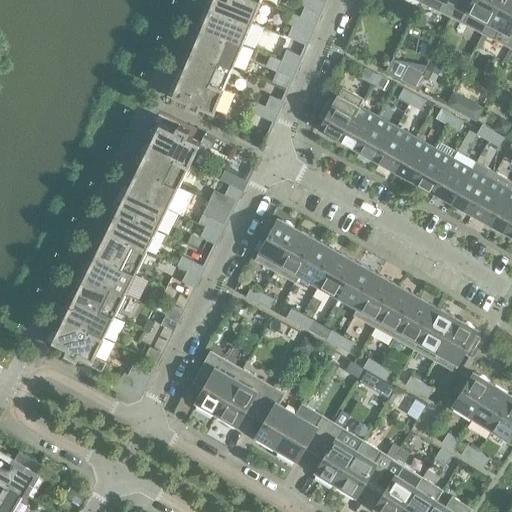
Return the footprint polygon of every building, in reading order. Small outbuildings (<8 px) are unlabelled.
[(262,0),(208,0),(207,1),(253,21),(262,0)] [(322,11),(326,1),(324,0),(303,0),(302,4),(305,6),(301,15),(317,22),(322,11)] [(419,0),(420,0),(452,16),(459,0),(419,0)] [(459,0),(452,16),(483,32),(489,21),(499,0),(459,0)] [(511,0),(499,0),(489,21),(483,32),(511,47),(511,0)] [(253,21),(207,1),(198,23),(244,43),(253,21)] [(312,33),(317,22),(301,15),(294,12),(289,23),(293,25),(288,36),(307,44),(312,33)] [(244,43),(198,23),(189,45),(235,65),(244,43)] [(235,65),(189,45),(179,67),(225,87),(235,65)] [(289,50),(285,60),(298,66),(303,56),(289,50)] [(298,66),(285,60),(280,72),(294,77),(298,66)] [(418,81),(424,68),(406,60),(400,73),(418,81)] [(225,87),(179,67),(167,96),(199,110),(202,105),(215,110),(225,87)] [(321,127),(341,138),(363,98),(344,87),(336,100),(331,97),(322,112),(328,115),(321,127)] [(399,96),(410,103),(415,93),(404,87),(399,96)] [(453,89),(447,105),(480,117),(486,101),(453,89)] [(426,100),(415,93),(410,103),(421,109),(426,100)] [(270,94),(266,104),(280,110),(284,100),(270,94)] [(364,98),(363,98),(341,138),(360,148),(378,116),(360,106),(364,98)] [(277,117),(280,110),(266,104),(257,100),(252,112),(275,122),(277,117)] [(448,123),(453,114),(442,108),(437,117),(448,123)] [(464,120),(453,114),(448,123),(459,130),(464,120)] [(190,130),(159,115),(145,142),(190,164),(201,142),(187,135),(190,130)] [(397,127),(378,116),(360,148),(378,159),(397,127)] [(488,139),(494,130),(482,124),(477,133),(488,139)] [(416,137),(397,127),(378,159),(397,170),(416,137)] [(505,136),(494,130),(488,139),(500,146),(505,136)] [(434,148),(416,137),(397,170),(416,180),(434,148)] [(190,164),(145,142),(135,164),(179,186),(190,164)] [(453,158),(434,148),(416,180),(435,191),(453,158)] [(472,169),(453,158),(435,191),(454,201),(472,169)] [(477,160),(472,169),(454,201),(473,212),(491,179),(496,171),(477,160)] [(179,186),(135,164),(124,185),(169,207),(179,186)] [(246,184),(248,180),(225,169),(220,179),(230,184),(243,190),(246,184)] [(511,180),(496,171),(491,179),(473,212),(492,222),(510,190),(511,185),(511,180)] [(238,201),(243,190),(230,184),(225,194),(215,189),(209,200),(232,212),(238,201)] [(169,207),(124,185),(113,207),(158,229),(169,207)] [(511,229),(511,190),(510,190),(492,222),(510,233),(511,229)] [(227,223),(232,212),(209,200),(198,222),(206,225),(222,233),(227,223)] [(158,229),(113,207),(103,228),(147,250),(158,229)] [(256,259),(276,270),(299,229),(279,218),(275,225),(269,222),(261,237),(266,240),(256,259)] [(217,244),(222,233),(206,225),(201,236),(217,244)] [(147,250),(103,228),(92,250),(137,272),(147,250)] [(318,240),(299,229),(276,270),(296,281),(318,240)] [(338,251),(318,240),(296,281),(301,273),(320,284),(338,251)] [(188,242),(185,253),(207,260),(210,249),(188,242)] [(137,272),(92,250),(82,271),(126,293),(137,272)] [(358,262),(338,251),(320,284),(339,295),(358,262)] [(200,276),(206,266),(183,255),(178,265),(187,270),(200,276)] [(378,273),(358,262),(339,295),(359,306),(355,314),(378,273)] [(200,276),(187,270),(182,280),(195,287),(200,276)] [(126,293),(82,271),(71,293),(116,315),(126,293)] [(398,284),(378,273),(355,314),(375,325),(398,284)] [(418,295),(398,284),(375,325),(395,336),(418,295)] [(116,315),(71,293),(60,314),(105,336),(116,315)] [(438,307),(418,295),(395,336),(415,347),(438,307)] [(164,312),(166,313),(179,320),(185,309),(169,301),(164,312)] [(298,323),(303,314),(292,307),(287,317),(298,323)] [(458,318),(438,307),(415,347),(435,359),(458,318)] [(179,320),(166,313),(161,324),(174,330),(176,327),(179,320)] [(105,336),(60,314),(47,342),(103,369),(107,360),(96,355),(105,336)] [(314,320),(303,314),(298,323),(309,329),(314,320)] [(477,329),(458,318),(435,359),(454,370),(465,352),(470,355),(478,339),(473,336),(477,329)] [(338,345),(343,336),(332,329),(327,339),(338,345)] [(354,342),(343,336),(338,345),(349,351),(354,342)] [(145,357),(158,363),(163,352),(150,346),(145,357)] [(195,403),(216,415),(243,368),(211,350),(193,382),(195,383),(198,377),(207,382),(195,403)] [(364,366),(375,373),(380,363),(369,357),(364,366)] [(142,394),(153,373),(133,363),(129,373),(124,370),(116,385),(137,397),(141,396),(142,394)] [(391,370),(380,363),(375,373),(386,379),(391,370)] [(243,368),(216,415),(236,427),(248,406),(258,411),(273,386),(243,368)] [(455,404),(474,416),(494,384),(475,372),(470,379),(465,376),(455,390),(461,394),(455,404)] [(417,391),(422,381),(411,375),(406,384),(417,391)] [(433,388),(422,381),(417,391),(428,397),(433,388)] [(511,394),(494,384),(474,416),(493,428),(511,397),(511,394)] [(255,438),(276,450),(297,413),(279,403),(285,392),(273,386),(258,411),(268,417),(255,438)] [(511,397),(493,428),(511,440),(511,439),(511,397)] [(297,413),(276,450),(296,462),(308,441),(318,447),(333,421),(303,403),(297,413)] [(315,473),(335,485),(363,439),(333,421),(318,447),(328,453),(315,473)] [(443,441),(453,448),(459,439),(448,432),(443,441)] [(363,439),(335,485),(355,498),(368,477),(377,483),(400,447),(393,442),(387,454),(363,439)] [(20,446),(15,454),(0,444),(0,479),(22,492),(36,467),(38,468),(43,459),(20,446)] [(473,460),(479,451),(467,444),(462,453),(473,460)] [(374,509),(378,511),(400,511),(423,476),(403,464),(410,453),(400,447),(377,483),(387,489),(374,509)] [(435,457),(446,464),(452,455),(441,448),(435,457)] [(489,457),(479,451),(473,460),(484,467),(489,457)] [(423,476),(400,511),(427,511),(442,488),(423,476)] [(0,479),(0,507),(8,511),(9,511),(22,492),(0,479)] [(81,506),(89,494),(71,483),(63,495),(81,506)] [(442,488),(427,511),(469,511),(472,508),(453,495),(446,506),(436,499),(443,489),(442,488)]
